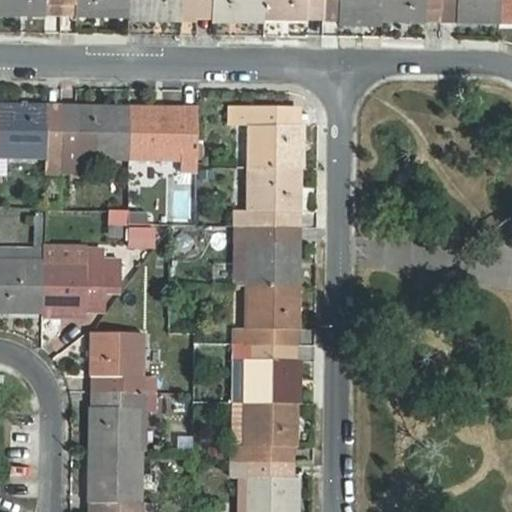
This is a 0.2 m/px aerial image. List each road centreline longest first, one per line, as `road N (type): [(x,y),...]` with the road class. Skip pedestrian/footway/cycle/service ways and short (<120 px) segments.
road 1 (residential): [(342,63),(338,511)]
road 2 (residential): [(0,58),(342,63)]
road 3 (residential): [(52,511),(51,394),(22,357),(0,350)]
road 4 (residential): [(342,63),(511,61)]
